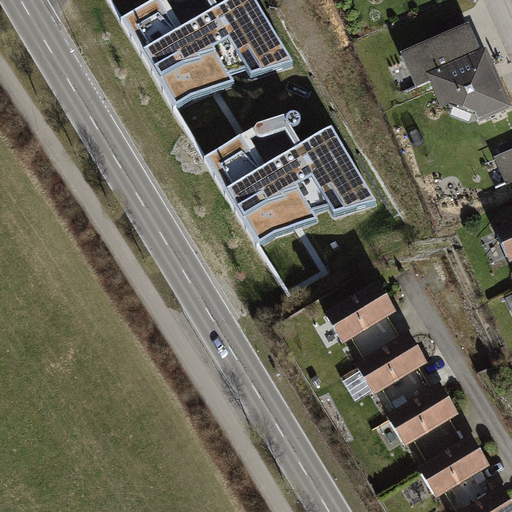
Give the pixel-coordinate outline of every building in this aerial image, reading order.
[(162,0),(122,25),(174,111),(194,100),(234,87),(229,78),(247,72),(252,81),(294,68),(252,0),(239,0),(219,13),(211,0),(162,0)] [(424,70),(477,48),(465,21),(398,49),(413,82),(427,76),(424,70)] [(424,70),(427,76),(437,100),(446,97),(472,105),(477,116),(509,102),(485,44),(477,48),(424,70)] [(296,118),(293,118),(290,119),(258,129),(205,161),(257,248),(277,236),(317,223),(312,214),(330,208),(335,217),(377,204),(332,130),(302,149),(292,131),(295,131),(297,130),(299,129),(300,126),(301,124),(300,121),(298,119),(296,118)] [(511,145),(488,155),(500,181),(511,176),(511,145)] [(511,216),(495,224),(509,257),(511,256),(511,216)] [(376,278),(324,308),(343,340),(351,335),(363,355),(399,334),(387,314),(395,309),(376,278)] [(363,355),(356,360),(375,391),(382,387),(394,407),(430,385),(418,366),(427,361),(408,329),(399,334),(363,355)] [(394,407),(387,411),(406,443),(413,438),(425,458),(461,437),(450,417),(458,412),(439,380),(430,385),(394,407)] [(425,458),(418,462),(437,494),(444,489),(456,509),(492,488),(481,468),(489,464),(470,432),(461,437),(425,458)] [(456,509),(452,511),(511,511),(511,502),(501,483),(492,488),(456,509)]
